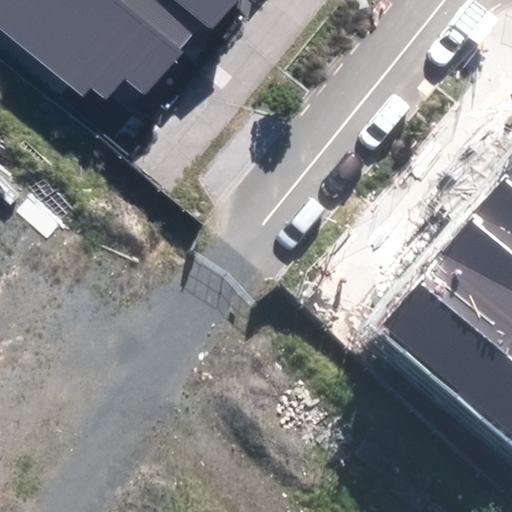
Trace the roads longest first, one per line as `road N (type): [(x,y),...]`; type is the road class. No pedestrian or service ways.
road 1 (tertiary): [(235,259),(455,0)]
road 2 (unknown): [(43,511),(235,259)]
